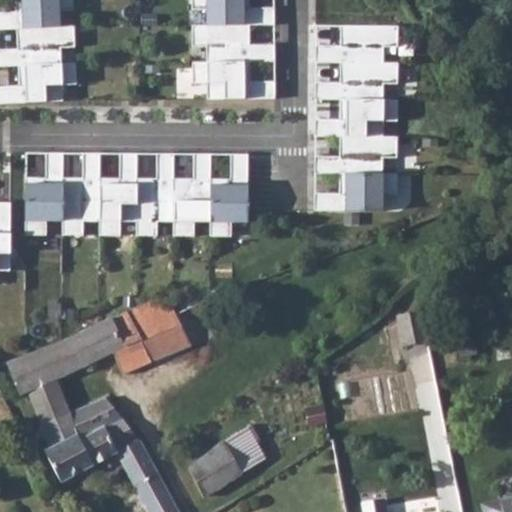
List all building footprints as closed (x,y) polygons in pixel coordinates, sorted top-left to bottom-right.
[(0,11),(0,29),(15,29),(58,27),(58,26),(57,10),(72,10),(71,0),(13,0),(14,11),(0,11)] [(191,0),(191,9),(206,9),(205,25),(249,25),(274,24),(273,8),(248,7),(248,0),(191,0)] [(16,48),(0,48),(0,65),(17,65),(60,63),(59,47),(74,47),(72,25),(58,26),(58,27),(15,29),(16,48)] [(249,61),(274,62),(274,44),(249,45),(249,25),(205,25),(191,25),(191,46),(206,46),(206,62),(249,61)] [(340,45),(315,45),(314,62),(339,62),(382,62),(383,47),(397,47),(397,26),(339,26),(340,45)] [(206,62),(192,61),(192,83),(206,83),(206,99),(274,98),(274,81),(249,81),(249,61),(206,62)] [(60,63),(17,65),(18,85),(0,85),(0,103),(62,100),(61,84),(75,84),(74,62),(60,63)] [(339,82),(314,82),(314,99),(339,100),(382,99),(382,84),(396,84),(397,62),(382,62),(339,62),(339,82)] [(339,136),(382,137),(382,121),(396,121),(396,100),(382,99),(339,100),(339,119),(314,119),(314,136),(339,136)] [(339,156),(314,156),(313,173),(338,173),(382,173),(382,158),(396,158),(396,136),(382,137),(339,136),(339,156)] [(45,220),(61,221),(62,177),(62,152),(44,152),(45,177),(24,177),(24,234),(45,235),(45,220)] [(82,221),(98,221),(99,178),(99,153),(82,152),(82,178),(62,177),(61,221),(61,235),(82,235),(82,221)] [(98,221),(98,235),(119,235),(119,221),(135,221),(135,178),(136,153),(119,153),(119,178),(99,178),(98,221)] [(173,153),(156,153),(155,178),(135,178),(135,221),(134,236),(156,236),(156,221),(172,222),(173,178),(173,153)] [(210,179),(210,154),(193,153),(193,178),(173,178),(172,222),(172,236),(193,236),(193,222),(209,222),(210,179)] [(247,154),(230,154),(229,179),(210,179),(209,222),(209,236),(229,236),(230,222),(246,222),(247,154)] [(396,195),(396,174),(382,173),(338,173),(338,193),(313,193),(313,210),(381,210),(381,194),(396,195)] [(0,270),(8,271),(9,202),(0,202),(0,270)] [(164,293),(126,310),(150,362),(191,346),(164,293)] [(62,326),(67,337),(110,317),(104,306),(62,326)] [(27,391),(29,396),(40,424),(71,411),(57,379),(112,353),(123,375),(150,362),(126,310),(110,317),(67,337),(5,361),(19,395),(27,391)] [(430,342),(424,311),(399,315),(404,347),(430,342)] [(71,411),(40,424),(49,447),(45,449),(63,481),(116,452),(134,485),(157,474),(154,470),(139,442),(103,397),(71,411)] [(224,440),(187,467),(203,495),(241,472),(239,470),(224,440)] [(176,511),(157,474),(134,485),(148,511),(176,511)] [(511,511),(511,494),(479,501),(480,511),(511,511)]
